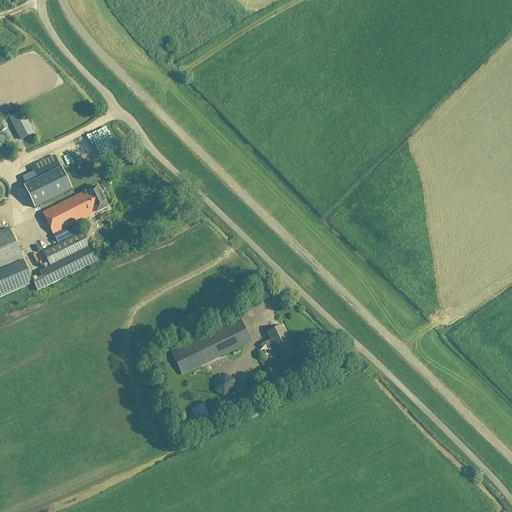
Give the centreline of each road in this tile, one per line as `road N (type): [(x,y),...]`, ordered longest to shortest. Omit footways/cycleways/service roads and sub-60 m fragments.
road 1 (unclassified): [(41,0),(58,44),(150,150),(511,502)]
road 2 (unclassified): [(511,460),(103,58),(61,0)]
